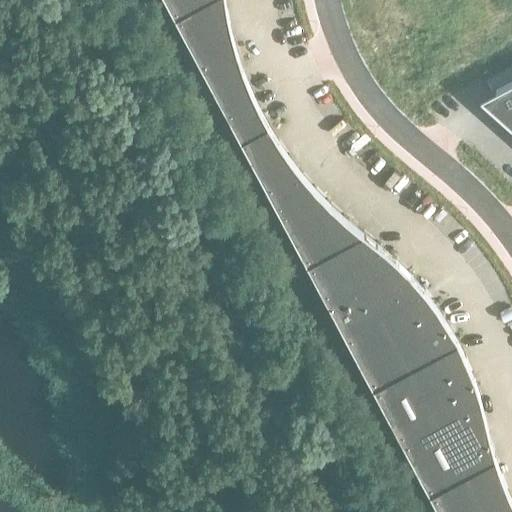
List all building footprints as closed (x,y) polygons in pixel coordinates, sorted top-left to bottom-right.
[(167,0),(174,11),(194,0),(167,0)] [(225,0),(194,0),(174,11),(212,82),(243,65),(237,50),(234,39),(231,29),(230,25),(226,7),(225,0)] [(511,0),(449,0),(461,23),(462,22),(466,31),(463,33),(486,75),(511,61),(511,0)] [(212,82),(240,135),(268,120),(266,117),(259,103),(254,92),(252,87),(249,81),(243,65),(212,82)] [(511,77),(492,88),(509,87),(511,92),(511,77)] [(240,135),(268,188),(302,169),(293,157),(288,151),(277,135),(272,126),(268,120),(240,135)] [(314,183),(302,169),(268,188),(278,205),(316,185),(314,183)] [(278,205),(287,223),(330,200),(326,196),(316,185),(278,205)] [(287,223),(306,258),(363,228),(350,218),(345,213),(330,200),(287,223)] [(365,229),(363,228),(306,258),(325,294),(395,256),(391,252),(383,244),(379,240),(365,229)] [(407,268),(395,256),(325,294),(343,329),(423,286),(419,282),(410,271),(407,268)] [(433,299),(423,286),(343,329),(372,382),(456,337),(448,324),(445,318),(441,311),(437,305),(433,299)] [(460,346),(456,337),(372,382),(400,435),(479,393),(474,379),(472,373),(465,356),(460,346)] [(481,400),(479,393),(400,435),(428,488),(494,452),(494,450),(490,435),(485,414),(483,407),(481,400)] [(498,463),(494,452),(428,488),(441,511),(511,511),(511,499),(507,489),(501,474),(498,463)]
